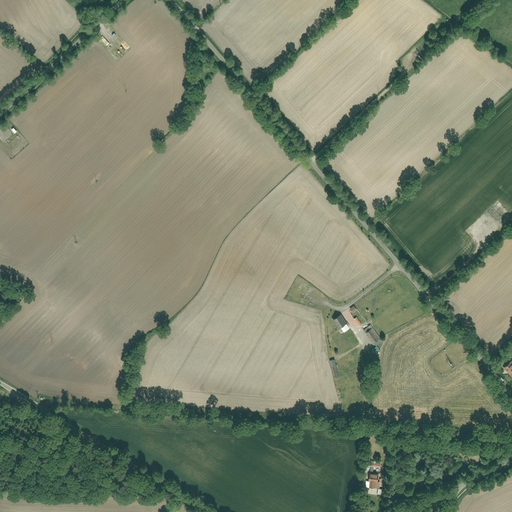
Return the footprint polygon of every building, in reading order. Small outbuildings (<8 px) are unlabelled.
[(357,310),(353,305),(349,308),(352,313),(357,310)] [(357,338),(341,313),(333,318),(341,331),(332,336),(338,346),(349,339),(351,342),(357,338)] [(357,316),(354,318),(359,326),(367,321),(364,317),(360,320),(357,316)] [(383,340),(372,327),(364,333),(375,347),(383,340)] [(335,358),(330,360),(334,377),(340,376),(335,358)] [(511,367),(507,361),(500,367),(511,381),(511,367)] [(376,472),(367,471),(366,480),(368,480),(367,487),(372,487),(373,481),(376,481),(376,472)]
